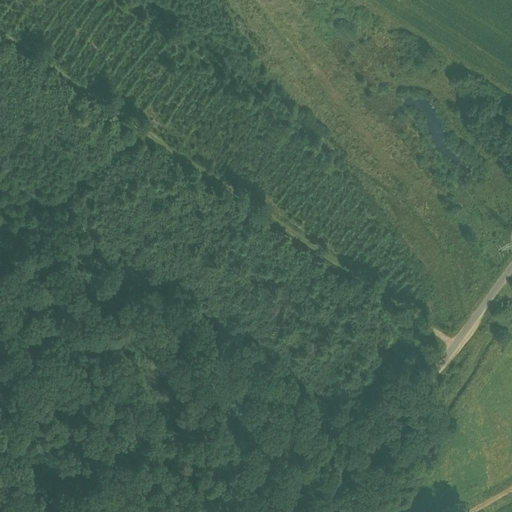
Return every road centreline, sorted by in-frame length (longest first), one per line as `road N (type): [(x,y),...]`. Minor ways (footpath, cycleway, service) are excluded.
road 1 (track): [(459,349),(342,284),(0,34)]
road 2 (unclassified): [(344,511),(511,275)]
